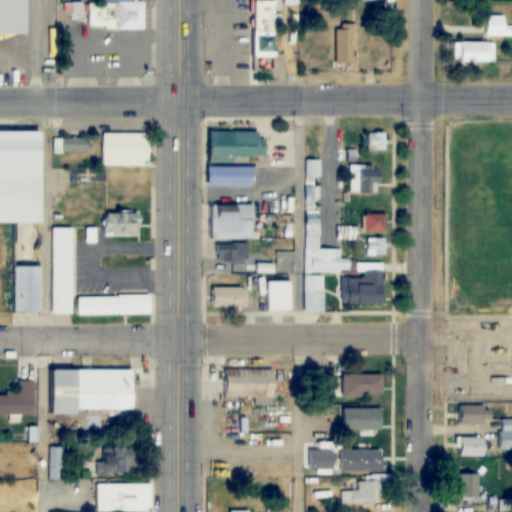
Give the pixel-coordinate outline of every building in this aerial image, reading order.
[(0,0),(0,34),(16,34),(15,0),(0,0)] [(249,0),(270,0),(270,71),(249,71),(249,0)] [(86,1),(141,1),(141,26),(86,26),(86,1)] [(511,25),(503,25),(503,15),(483,15),(483,37),(511,37),(511,25)] [(352,23),(334,23),(334,63),(352,63),(352,23)] [(492,42),(451,42),(451,61),(492,61),(492,42)] [(35,131),(0,131),(0,223),(36,223),(35,131)] [(204,163),(229,163),(229,158),(262,158),(262,132),(204,132),(204,163)] [(383,133),(366,133),(366,151),(383,151),(383,133)] [(99,134),(99,166),(146,166),(146,134),(99,134)] [(91,139),(54,139),(54,153),(91,153),(91,139)] [(348,166),(348,194),(377,194),(376,165),(348,166)] [(205,167),(205,188),(249,188),(249,167),(205,167)] [(208,238),(250,238),(250,204),(208,204),(208,238)] [(100,235),(138,235),(138,211),(99,212),(100,235)] [(305,273),(348,273),(348,259),(342,259),(342,249),(318,249),(318,214),(305,214),(305,273)] [(363,233),(384,233),(384,215),(363,215),(363,233)] [(357,240),(357,226),(337,226),(337,240),(357,240)] [(52,228),(72,228),(72,294),(148,294),(148,314),(52,315),(52,228)] [(385,238),(366,238),(366,256),(385,256),(385,238)] [(215,264),(247,264),(247,243),(215,243),(215,264)] [(340,277),(340,306),(381,306),(381,263),(353,263),(353,278),(340,277)] [(38,266),(10,266),(10,313),(38,313),(38,266)] [(323,275),(303,275),(303,313),(323,313),(323,275)] [(289,310),(289,281),(265,281),(265,310),(289,310)] [(246,308),(246,288),(209,288),(209,308),(246,308)] [(224,369),(273,370),(272,396),(223,395),(224,369)] [(71,370),(128,370),(128,409),(71,409),(71,370)] [(380,375),(340,375),(340,397),(380,397),(380,375)] [(34,381),(17,381),(17,394),(0,393),(0,415),(34,415),(34,381)] [(457,424),(482,424),(482,404),(457,404),(457,424)] [(342,409),(342,430),(380,430),(380,409),(342,409)] [(511,423),(503,424),(503,432),(496,432),(496,450),(511,449),(511,423)] [(455,457),(483,457),(483,438),(455,438),(455,457)] [(49,448),(49,479),(60,479),(60,448),(49,448)] [(130,448),(97,448),(97,474),(130,474),(130,448)] [(337,450),(337,471),(381,470),(381,449),(337,450)] [(478,496),(478,474),(456,474),(456,496),(478,496)] [(341,504),(378,503),(378,481),(358,481),(358,491),(341,491),(341,504)] [(94,483),(147,482),(147,509),(94,510),(94,483)] [(498,500),(498,511),(510,511),(510,500),(498,500)]
